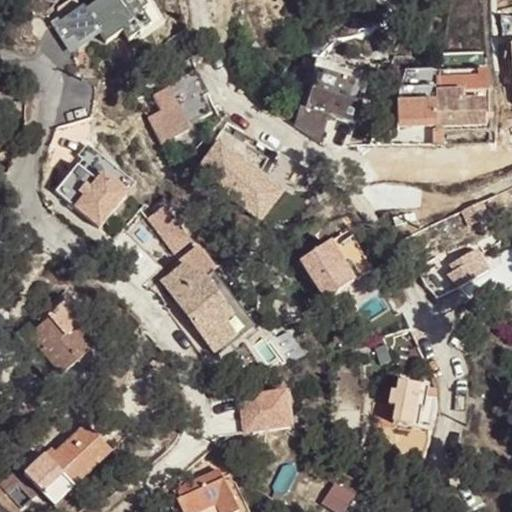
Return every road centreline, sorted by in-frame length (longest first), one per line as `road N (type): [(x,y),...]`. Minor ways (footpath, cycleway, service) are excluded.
road 1 (residential): [(327,167),(391,235),(456,380),(446,440),(410,511)]
road 2 (residential): [(113,511),(188,449),(196,406),(175,344),(57,234)]
road 3 (residential): [(195,0),(222,89),(327,167)]
road 4 (residential): [(57,234),(30,191),(47,81),(38,66),(0,56)]
road 5 (residential): [(327,167),(455,165),(511,152)]
